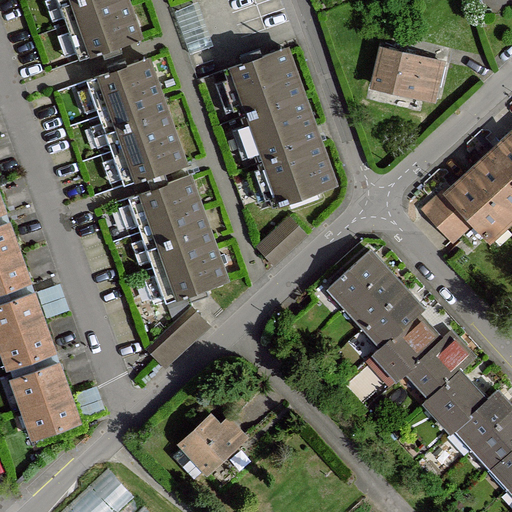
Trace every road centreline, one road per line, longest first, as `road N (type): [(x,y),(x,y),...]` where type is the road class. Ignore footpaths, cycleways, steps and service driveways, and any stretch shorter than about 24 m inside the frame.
road 1 (residential): [(130,424),(0,58)]
road 2 (residential): [(234,328),(402,511)]
road 3 (residential): [(374,202),(302,0)]
road 4 (residential): [(511,353),(374,202)]
road 5 (residential): [(234,328),(374,202)]
road 6 (residential): [(374,202),(511,76)]
road 7 (residential): [(130,424),(234,328)]
road 8 (residential): [(37,511),(130,424)]
